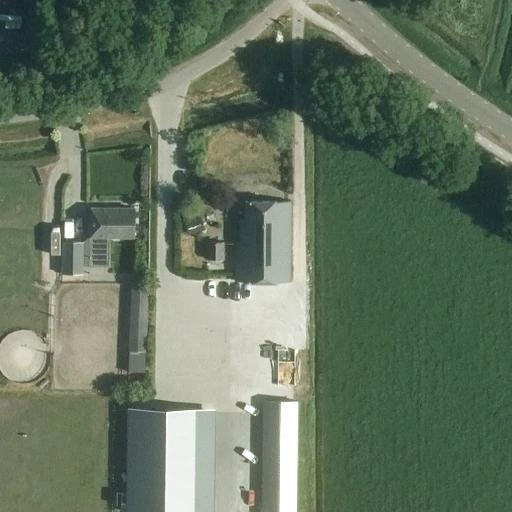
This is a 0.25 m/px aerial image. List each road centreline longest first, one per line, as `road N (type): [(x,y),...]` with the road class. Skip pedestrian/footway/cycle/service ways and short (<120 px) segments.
road 1 (unclassified): [(0,117),(149,89),(217,56),(283,0)]
road 2 (tertiary): [(511,130),(450,91),(344,0)]
